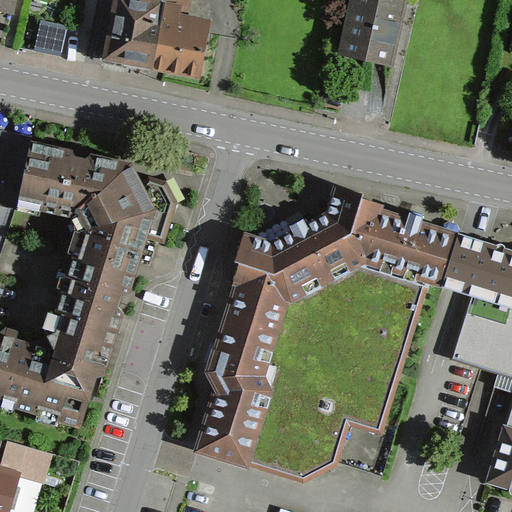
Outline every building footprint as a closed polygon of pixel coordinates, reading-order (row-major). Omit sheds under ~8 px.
[(0,0),(0,7),(10,9),(11,0),(0,0)] [(152,67),(163,3),(163,0),(115,0),(105,58),(152,67)] [(356,0),(344,52),(389,63),(404,0),(356,0)] [(163,3),(152,67),(199,75),(208,28),(177,23),(178,18),(180,16),(182,6),(163,3)] [(17,203),(31,141),(0,134),(0,199),(16,203),(17,203)] [(0,332),(0,401),(81,427),(98,375),(105,374),(134,283),(127,277),(131,266),(140,265),(148,237),(165,243),(177,201),(166,181),(150,176),(142,183),(132,162),(91,154),(85,158),(76,156),(72,149),(31,141),(17,203),(17,205),(75,217),(82,230),(49,335),(32,343),(16,338),(18,331),(6,327),(0,332)] [(443,284),(457,234),(459,229),(456,225),(449,223),(445,224),(443,229),(422,222),(424,214),(411,210),(408,218),(380,209),(381,204),(362,198),(363,194),(344,188),(334,193),(329,212),(307,224),(303,217),(289,224),(294,231),(272,243),(253,236),(241,243),(236,261),(240,262),(234,282),(237,282),(217,348),(215,349),(208,371),(216,386),(198,446),(247,461),(270,392),(262,376),(283,302),(363,260),(427,279),(443,284)] [(0,223),(5,225),(16,203),(0,199),(0,223)] [(511,375),(511,250),(457,234),(443,284),(471,293),(453,358),(511,375)] [(270,392),(247,461),(304,479),(337,462),(352,411),(385,421),(427,279),(363,260),(283,302),(262,376),(270,392)] [(511,407),(506,426),(505,426),(489,481),(511,487),(511,407)] [(0,511),(8,511),(19,474),(44,481),(52,454),(8,441),(1,469),(0,468),(0,511)]
